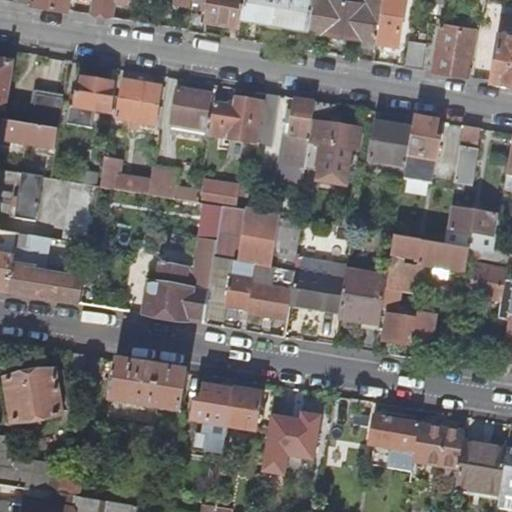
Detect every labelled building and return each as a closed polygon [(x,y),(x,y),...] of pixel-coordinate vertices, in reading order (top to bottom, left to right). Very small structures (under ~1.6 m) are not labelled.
[(35,0),(35,7),(69,12),(70,0),(35,0)] [(94,0),(91,16),(113,20),(116,0),(120,0),(129,1),(129,0),(94,0)] [(195,0),(191,32),(206,35),(209,23),(242,28),(243,21),(246,0),(195,0)] [(246,0),(243,21),(310,32),(315,0),(246,0)] [(384,8),(385,0),(368,0),(367,5),(339,0),(315,0),(310,32),(379,43),(384,8)] [(400,47),(406,0),(385,0),(384,8),(379,43),(400,47)] [(477,33),(442,27),(434,73),(470,78),(477,33)] [(511,37),(501,35),(493,82),(511,85),(511,37)] [(411,43),(406,68),(424,71),(428,46),(411,43)] [(0,110),(6,112),(14,65),(0,62),(0,110)] [(113,115),(118,86),(82,80),(77,109),(71,108),(69,126),(95,130),(98,112),(113,115)] [(157,127),(163,89),(125,82),(118,121),(157,127)] [(174,126),(208,132),(214,97),(180,92),(174,126)] [(260,144),(274,147),(282,98),(268,95),(266,105),(260,144)] [(39,96),(34,127),(60,132),(65,100),(39,96)] [(260,144),(266,105),(233,100),(232,108),(215,106),(211,132),(210,137),(260,145),(260,144)] [(317,104),(297,100),(295,113),(294,121),(284,186),(304,189),(306,172),(314,126),(317,104)] [(329,106),(317,104),(314,126),(332,128),(335,107),(329,106)] [(34,127),(0,121),(0,137),(4,138),(3,142),(57,151),(60,132),(34,127)] [(439,124),(416,121),(414,131),(408,169),(406,181),(433,186),(440,146),(435,145),(439,124)] [(377,125),(371,163),(408,169),(414,131),(377,125)] [(210,137),(211,132),(208,132),(174,126),(173,136),(210,142),(210,137)] [(314,126),(306,172),(317,173),(318,170),(322,170),(319,185),(347,189),(354,152),(360,153),(363,133),(332,128),(314,126)] [(456,184),(472,187),(481,131),(465,129),(456,184)] [(108,159),(103,189),(150,196),(152,183),(120,178),(123,162),(108,159)] [(174,201),(177,187),(179,173),(155,169),(152,183),(150,196),(174,201)] [(13,219),(38,223),(45,179),(20,175),(13,219)] [(206,181),(205,188),(239,194),(240,187),(206,181)] [(101,188),(75,184),(64,243),(91,247),(101,188)] [(199,205),(201,191),(177,187),(174,201),(199,205)] [(205,188),(203,201),(237,207),(239,194),(205,188)] [(251,199),(249,213),(269,217),(272,202),(251,199)] [(215,261),(239,265),(247,213),(223,209),(218,243),(215,261)] [(446,245),(471,250),(495,254),(496,247),(455,240),(457,231),(494,237),(497,218),(456,211),(453,230),(448,230),(446,245)] [(247,213),(239,265),(263,269),(270,270),(267,290),(260,289),(255,288),(256,282),(253,281),(233,278),(232,278),(227,309),(229,309),(240,311),(251,313),(250,315),(289,321),(291,307),(297,274),(305,225),(282,221),(283,219),(269,217),(249,213),(247,213)] [(356,220),(346,218),(344,229),(354,231),(356,220)] [(356,220),(354,231),(370,233),(371,223),(356,220)] [(379,224),(371,223),(370,233),(377,234),(379,224)] [(467,275),(471,250),(446,245),(396,237),(392,259),(405,260),(416,262),(415,268),(427,269),(467,275)] [(150,284),(145,317),(204,326),(215,261),(218,243),(200,241),(193,291),(186,290),(188,274),(161,270),(159,285),(150,284)] [(0,293),(81,306),(85,280),(69,277),(69,280),(36,275),(37,272),(14,268),(15,260),(0,257),(0,293)] [(349,267),(303,259),(301,275),(297,274),(291,307),(340,315),(346,282),(348,273),(349,267)] [(405,260),(392,259),(389,280),(387,291),(399,293),(423,297),(427,269),(415,268),(404,266),(405,260)] [(255,269),(235,266),(233,278),(253,281),(255,269)] [(477,267),(472,298),(502,303),(505,285),(508,272),(477,267)] [(270,270),(263,269),(260,289),(267,290),(270,270)] [(387,291),(389,280),(348,273),(346,282),(340,315),(340,321),(381,328),(384,311),(387,291)] [(510,317),(511,307),(511,286),(505,285),(502,303),(499,320),(510,322),(510,317)] [(387,291),(384,311),(396,313),(399,293),(387,291)] [(227,322),(238,324),(240,311),(229,309),(227,322)] [(418,323),(389,318),(384,343),(414,348),(415,342),(434,345),(438,320),(420,316),(418,323)] [(99,388),(104,360),(74,355),(70,380),(72,384),(99,388)] [(187,373),(115,362),(109,402),(180,414),(187,373)] [(64,377),(56,379),(55,373),(5,380),(13,426),(63,418),(59,392),(66,391),(64,377)] [(195,401),(191,423),(228,429),(234,391),(203,386),(201,402),(195,401)] [(228,429),(256,434),(262,396),(234,391),(228,429)] [(347,427),(351,400),(335,398),(333,413),(331,425),(347,427)] [(318,410),(314,435),(329,438),(331,425),(333,413),(318,410)] [(414,465),(420,427),(375,420),(371,447),(401,452),(398,472),(412,474),(414,465)] [(463,444),(465,434),(450,432),(439,430),(420,427),(414,465),(459,472),(463,444)] [(10,439),(0,437),(0,485),(24,490),(49,494),(52,474),(53,466),(13,460),(10,439)] [(271,441),(266,466),(296,471),(300,446),(271,441)] [(500,495),(507,451),(463,444),(459,472),(456,488),(500,495)] [(511,450),(507,450),(507,451),(500,495),(498,507),(511,509),(511,450)] [(61,479),(61,475),(52,474),(49,494),(77,499),(80,482),(61,479)] [(77,511),(78,511),(22,501),(24,490),(0,485),(0,511),(77,511)] [(24,490),(22,501),(78,511),(80,499),(77,499),(49,494),(24,490)] [(136,511),(137,509),(80,499),(78,511),(77,511),(136,511)]
